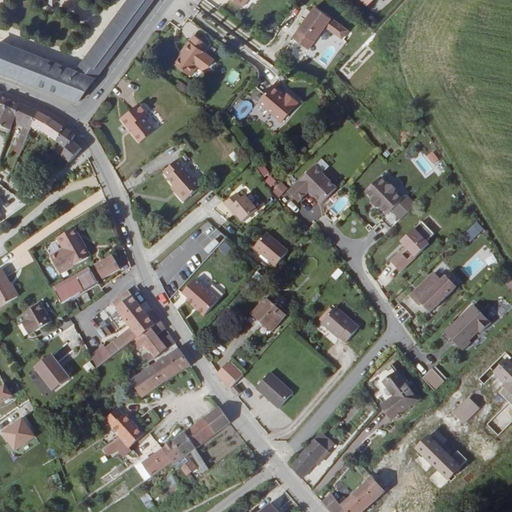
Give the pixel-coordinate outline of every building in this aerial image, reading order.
[(0,46),(0,70),(79,103),(154,0),(127,0),(74,75),(0,46)] [(42,0),(53,8),(59,0),(42,0)] [(354,19),(326,0),(318,0),(298,27),(315,39),(331,15),(348,27),(354,19)] [(189,41),(186,46),(180,55),(196,66),(203,56),(209,60),(214,58),(219,50),(207,41),(212,35),(198,25),(194,31),(188,40),(189,41)] [(282,89),(284,87),(275,78),(259,94),(281,116),(300,98),(290,88),(287,91),(286,92),(282,89)] [(178,81),(174,89),(188,95),(192,87),(178,81)] [(12,117),(22,94),(2,87),(0,90),(0,118),(9,122),(10,119),(12,117)] [(72,151),(84,139),(78,130),(80,127),(69,121),(41,102),(22,94),(12,117),(10,119),(16,122),(18,120),(23,123),(15,139),(21,142),(29,127),(32,121),(58,137),(57,140),(64,144),(61,149),(69,153),(72,151)] [(125,111),(144,134),(161,122),(149,107),(153,104),(144,95),(125,111)] [(234,148),(231,151),(235,156),(239,153),(234,148)] [(174,183),(171,186),(179,194),(196,178),(177,157),(179,155),(173,149),(158,164),(163,170),(162,171),(169,179),(174,183)] [(432,151),(426,156),(432,165),(439,161),(432,151)] [(308,189),(320,201),(335,187),(314,164),(287,190),(297,199),(308,189)] [(391,209),(399,218),(415,204),(405,194),(401,198),(394,190),(395,187),(391,183),(388,183),(380,175),(365,190),(372,198),(371,199),(371,201),(376,207),(378,207),(379,206),(386,213),(391,209)] [(272,191),(278,198),(288,189),(281,182),(272,191)] [(238,188),(226,198),(224,200),(229,205),(231,204),(243,217),(257,205),(245,191),(243,193),(238,188)] [(325,214),(318,220),(325,229),(332,222),(325,214)] [(390,257),(400,268),(423,247),(419,243),(425,238),(427,239),(435,231),(423,218),(403,236),(407,240),(407,243),(390,257)] [(204,260),(222,234),(207,223),(194,240),(203,246),(197,255),(204,260)] [(268,223),(254,236),(274,257),(288,243),(268,223)] [(75,234),(78,232),(73,224),(55,235),(61,245),(48,253),(58,270),(87,254),(75,234)] [(469,243),(480,232),(473,225),(462,235),(469,243)] [(89,252),(78,232),(75,234),(87,254),(89,252)] [(419,243),(423,247),(429,242),(427,239),(425,238),(419,243)] [(224,254),(231,249),(224,241),(217,246),(224,254)] [(111,253),(91,258),(98,274),(116,267),(111,253)] [(0,266),(0,304),(16,295),(0,266)] [(51,286),(60,302),(95,283),(86,267),(51,286)] [(336,280),(342,273),(337,268),(331,276),(336,280)] [(443,277),(436,269),(410,292),(419,301),(421,299),(430,308),(457,284),(447,273),(443,277)] [(218,289),(195,271),(183,286),(189,291),(187,293),(204,307),(218,289)] [(114,334),(120,343),(134,333),(152,320),(161,313),(155,302),(147,307),(130,282),(113,294),(132,320),(114,334)] [(265,289),(245,311),(265,329),(285,306),(265,289)] [(472,301),(440,331),(446,338),(449,335),(460,346),(469,338),(467,336),(477,327),(479,329),(489,319),(472,301)] [(21,320),(28,332),(49,320),(39,302),(20,312),(23,318),(21,320)] [(334,334),(340,339),(353,324),(330,304),(315,320),(333,336),(334,334)] [(152,320),(134,333),(140,342),(143,340),(146,345),(143,348),(147,353),(166,340),(157,326),(165,320),(161,313),(152,320)] [(25,334),(28,332),(21,320),(17,321),(25,334)] [(174,334),(169,326),(160,332),(166,340),(174,334)] [(115,335),(107,340),(112,349),(120,343),(115,335)] [(105,338),(88,350),(95,362),(112,349),(107,340),(105,338)] [(188,358),(178,342),(159,354),(168,370),(188,358)] [(55,356),(58,355),(51,346),(33,359),(51,383),(69,369),(63,361),(61,363),(55,356)] [(159,354),(151,360),(160,375),(168,370),(159,354)] [(228,384),(243,368),(228,355),(213,371),(228,384)] [(160,375),(151,360),(132,372),(140,387),(160,375)] [(383,379),(398,369),(392,361),(365,380),(381,403),(394,395),(383,379)] [(82,366),(86,373),(93,369),(90,362),(82,366)] [(430,364),(420,374),(432,386),(442,377),(430,364)] [(268,369),(254,384),(276,403),(289,388),(268,369)] [(384,407),(407,381),(398,369),(383,379),(394,395),(381,403),(384,407)] [(419,398),(407,381),(384,407),(392,418),(419,398)] [(234,383),(229,387),(235,393),(240,389),(234,383)] [(0,386),(0,404),(12,396),(4,384),(0,386)] [(79,407),(87,402),(84,396),(76,401),(79,407)] [(230,417),(216,400),(200,412),(212,429),(230,417)] [(127,435),(140,425),(126,405),(123,407),(121,404),(111,410),(127,435)] [(363,445),(388,418),(380,411),(355,438),(363,445)] [(212,429),(200,412),(180,427),(191,443),(212,429)] [(0,432),(0,434),(14,453),(35,437),(21,417),(0,432)] [(94,432),(97,437),(109,429),(105,424),(94,432)] [(202,467),(206,464),(191,443),(180,427),(166,437),(177,452),(186,445),(202,467)] [(112,433),(115,437),(123,449),(129,445),(126,441),(123,438),(118,429),(112,433)] [(323,429),(317,435),(332,451),(338,445),(323,429)] [(112,433),(103,439),(106,443),(115,437),(112,433)] [(317,435),(306,448),(318,461),(319,462),(332,451),(317,435)] [(157,443),(168,458),(177,452),(166,437),(157,443)] [(128,458),(140,477),(147,472),(168,458),(157,443),(144,452),(141,454),(139,451),(128,458)] [(306,448),(291,465),(302,479),(318,461),(306,448)] [(180,457),(176,460),(181,468),(184,466),(190,461),(184,454),(180,457)] [(349,511),(380,487),(369,474),(341,497),(337,492),(331,485),(330,483),(319,493),(336,511),(349,511)] [(331,485),(337,492),(340,488),(335,483),(331,485)] [(278,511),(280,511),(266,495),(246,511),(278,511)]
